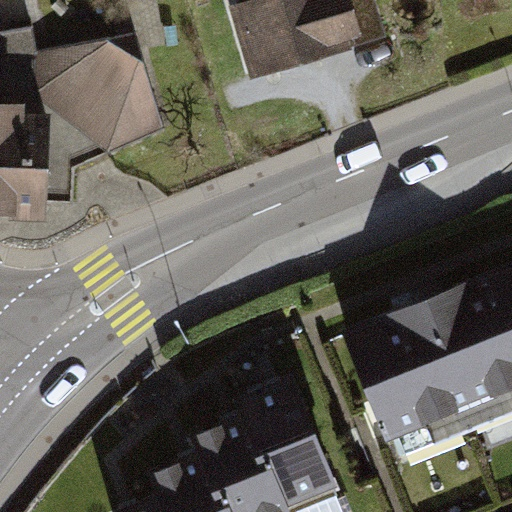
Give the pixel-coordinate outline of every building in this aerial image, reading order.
[(220,0),(234,42),(248,37),(263,82),(385,43),(371,0),(220,0)] [(0,206),(76,205),(76,167),(168,133),(150,59),(124,40),(42,56),(39,33),(0,38),(0,206)] [(511,263),(340,331),(388,453),(511,404),(511,263)] [(242,411),(284,511),(310,511),(343,498),(290,372),(236,395),(242,411)] [(203,448),(230,511),(284,511),(242,411),(196,430),(203,448)] [(158,489),(167,511),(230,511),(203,448),(150,470),(158,489)] [(167,511),(158,489),(106,511),(167,511)]
